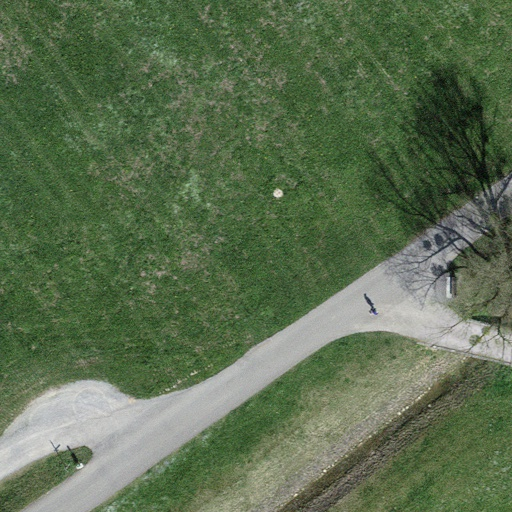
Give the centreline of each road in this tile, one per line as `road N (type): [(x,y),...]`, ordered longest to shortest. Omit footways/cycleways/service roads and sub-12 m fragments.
road 1 (track): [(511,205),(150,443)]
road 2 (track): [(511,358),(339,318)]
road 3 (track): [(0,473),(48,442),(150,443)]
